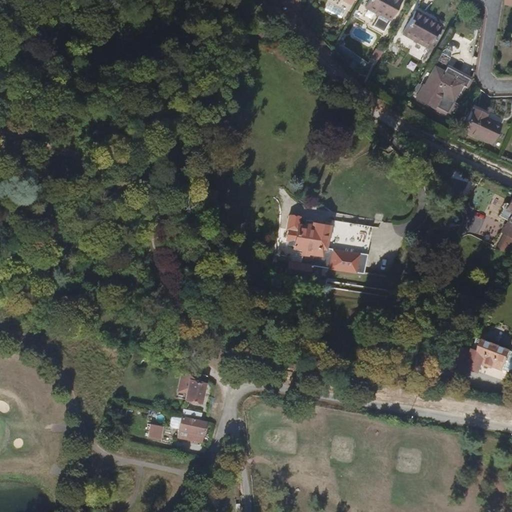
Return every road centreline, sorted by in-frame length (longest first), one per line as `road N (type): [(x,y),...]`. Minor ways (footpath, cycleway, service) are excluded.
road 1 (unclassified): [(231,440),(229,403),(254,381),(511,429)]
road 2 (residential): [(511,182),(391,126),(263,0)]
